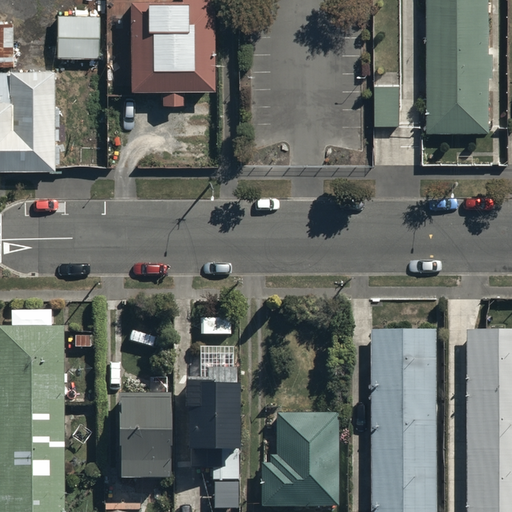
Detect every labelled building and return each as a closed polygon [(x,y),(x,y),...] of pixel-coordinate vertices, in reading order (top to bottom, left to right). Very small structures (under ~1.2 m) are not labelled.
[(214,87),(211,0),(128,0),(131,88),(157,87),(157,106),(184,105),(184,88),(214,87)] [(494,0),(426,0),(425,137),(492,138),(494,0)] [(100,14),(57,13),(57,52),(99,53),(100,14)] [(12,21),(0,21),(0,60),(12,61),(12,21)] [(55,73),(0,72),(0,167),(55,168),(55,73)] [(398,81),(375,82),(375,125),(398,124),(398,81)] [(63,511),(61,324),(0,324),(0,511),(63,511)] [(375,328),(374,511),(438,511),(439,328),(375,328)] [(511,511),(511,330),(470,330),(469,511),(511,511)] [(237,447),(236,366),(210,367),(210,375),(183,375),(183,408),(188,408),(189,447),(237,447)] [(169,393),(121,393),(120,475),(169,475),(169,393)] [(260,505),(334,505),(334,412),(280,411),(280,463),(260,463),(260,505)] [(142,511),(142,498),(106,499),(106,511),(142,511)]
